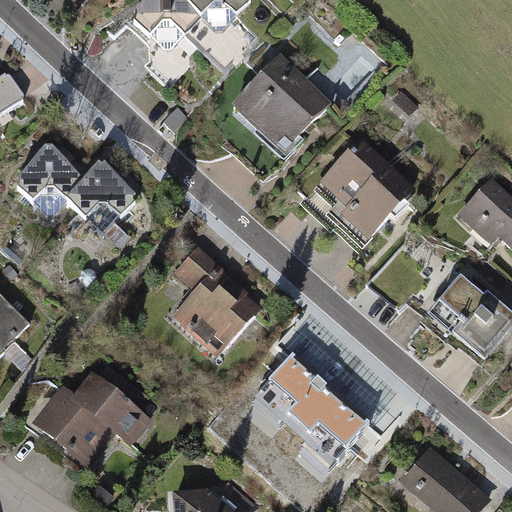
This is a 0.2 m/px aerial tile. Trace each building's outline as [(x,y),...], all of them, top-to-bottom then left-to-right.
[(258,2),(255,0),(189,0),(187,3),(183,0),(158,0),(136,24),(172,58),(204,24),(222,41),(258,2)] [(282,60),(230,114),(284,165),(336,112),(282,60)] [(0,123),(29,104),(3,66),(0,62),(0,123)] [(405,96),(395,107),(411,123),(421,112),(405,96)] [(421,201),(364,145),(312,198),(369,254),(421,201)] [(151,210),(102,164),(88,180),(83,185),(64,167),(49,154),(14,192),(54,228),(71,210),(114,250),(151,210)] [(511,198),(495,183),(459,221),(493,253),(500,245),(511,256),(511,198)] [(231,278),(200,250),(175,277),(196,296),(174,320),(182,327),(181,329),(204,350),(206,348),(219,360),(263,312),(247,298),(249,296),(230,279),(231,278)] [(484,300),(459,280),(427,319),(447,336),(448,334),(485,364),(511,331),(511,317),(486,296),(484,300)] [(0,357),(30,324),(0,296),(0,357)] [(330,477),(378,424),(292,348),(244,401),(330,477)] [(45,410),(32,426),(98,478),(121,449),(135,460),(162,427),(93,373),(74,397),(70,403),(58,394),(45,410)] [(485,511),(493,503),(432,451),(401,486),(431,511),(485,511)] [(231,511),(225,506),(209,493),(173,496),(174,511),(231,511)]
